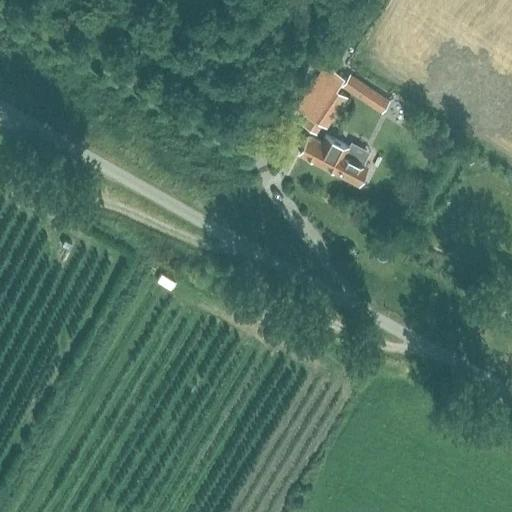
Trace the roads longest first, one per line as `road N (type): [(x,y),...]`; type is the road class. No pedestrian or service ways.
road 1 (unclassified): [(379,320),(15,113)]
road 2 (residential): [(511,395),(379,320)]
